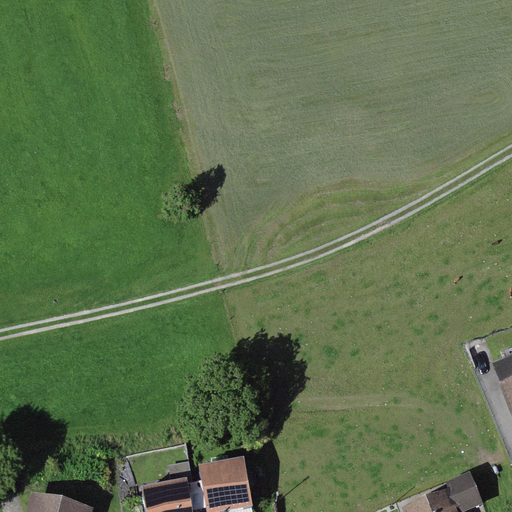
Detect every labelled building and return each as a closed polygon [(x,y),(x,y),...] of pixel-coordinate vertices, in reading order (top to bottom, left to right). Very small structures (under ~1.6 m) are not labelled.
[(511,363),(499,368),(511,405),(511,363)] [(256,511),(250,469),(206,476),(211,511),(256,511)] [(452,498),(416,511),(484,511),(486,511),(473,480),(449,489),(452,498)] [(196,511),(192,489),(148,497),(150,511),(196,511)] [(81,511),(38,501),(35,511),(81,511)]
